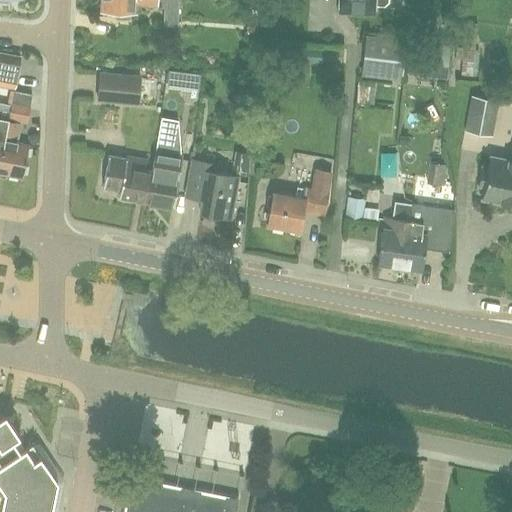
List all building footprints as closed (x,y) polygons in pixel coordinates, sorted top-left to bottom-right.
[(102,0),(102,11),(117,11),(118,16),(129,17),(130,12),(136,12),(137,5),(158,6),(163,7),(163,25),(177,26),(178,0),(102,0)] [(339,0),(338,11),(373,13),(373,5),(383,5),(387,2),(387,0),(339,0)] [(8,11),(29,9),(29,1),(7,3),(8,11)] [(246,20),(246,33),(254,33),(254,20),(246,20)] [(361,75),(401,81),(406,41),(366,35),(361,75)] [(425,40),(409,38),(406,62),(421,64),(425,40)] [(325,50),(294,47),(293,62),(323,64),(325,50)] [(462,48),(460,74),(475,75),(478,49),(462,48)] [(0,85),(14,88),(20,56),(0,52),(0,85)] [(98,100),(138,104),(141,76),(101,72),(98,100)] [(357,80),(355,104),(367,105),(369,81),(357,80)] [(445,97),(455,98),(458,81),(447,80),(445,97)] [(15,91),(13,104),(31,106),(33,95),(15,91)] [(470,95),(464,130),(491,135),(498,100),(470,95)] [(31,106),(13,104),(10,118),(17,120),(28,121),(31,106)] [(10,120),(0,172),(0,173),(23,177),(29,144),(10,140),(11,136),(18,137),(20,123),(16,122),(17,120),(10,118),(9,120),(10,120)] [(0,172),(10,120),(9,120),(0,118),(0,172)] [(152,172),(146,203),(174,208),(183,155),(157,151),(153,172),(152,172)] [(211,163),(194,160),(188,190),(204,193),(200,212),(230,218),(237,182),(248,184),(253,155),(235,152),(230,175),(209,171),(211,163)] [(511,153),(510,161),(489,157),(487,168),(481,167),(477,186),(483,187),(481,199),(511,205),(511,153)] [(127,156),(127,158),(109,155),(103,187),(121,190),(119,198),(146,203),(152,172),(147,171),(148,160),(127,156)] [(375,190),(376,166),(363,166),(363,190),(375,190)] [(459,195),(455,166),(438,169),(442,198),(459,195)] [(314,167),(310,189),(306,188),(303,198),(274,192),(267,225),(299,231),(304,212),(324,215),(328,193),(332,171),(314,167)] [(362,219),(365,199),(347,196),(344,217),(362,219)] [(409,221),(411,205),(394,202),(392,218),(384,217),(377,264),(399,267),(408,220),(409,221)] [(409,221),(408,220),(399,267),(421,270),(424,248),(449,252),(455,209),(412,203),(411,205),(409,221)] [(0,511),(50,511),(57,482),(32,444),(20,452),(13,441),(19,436),(5,414),(0,417),(0,511)] [(191,463),(195,418),(153,414),(149,460),(191,463)] [(240,480),(251,462),(237,454),(243,445),(221,432),(216,439),(207,433),(196,452),(240,480)] [(235,511),(239,498),(131,476),(123,511),(235,511)]
